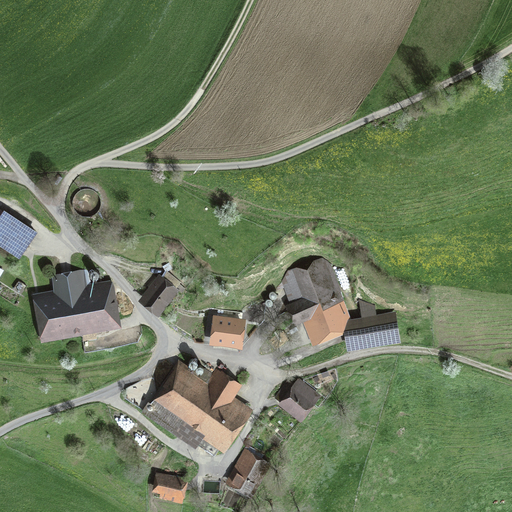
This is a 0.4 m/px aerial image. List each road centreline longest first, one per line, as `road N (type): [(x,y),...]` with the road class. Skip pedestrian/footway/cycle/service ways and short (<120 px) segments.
road 1 (track): [(87,165),(266,161),(511,48)]
road 2 (unclassified): [(0,432),(134,377),(165,341),(0,149)]
road 3 (track): [(511,376),(414,349),(277,376),(165,341)]
road 4 (track): [(87,165),(153,136),(184,112),(250,0)]
